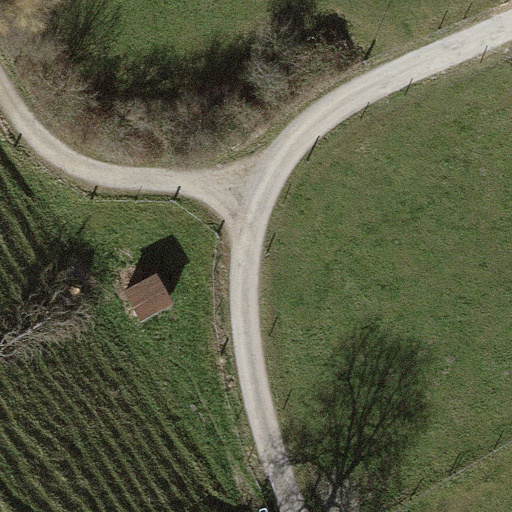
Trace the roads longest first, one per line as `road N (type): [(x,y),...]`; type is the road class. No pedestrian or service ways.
road 1 (track): [(296,511),(256,396),(244,311),(244,257),(259,189)]
road 2 (track): [(259,189),(322,118),(511,24)]
road 3 (track): [(259,189),(126,180),(80,168),(39,143),(0,91)]
